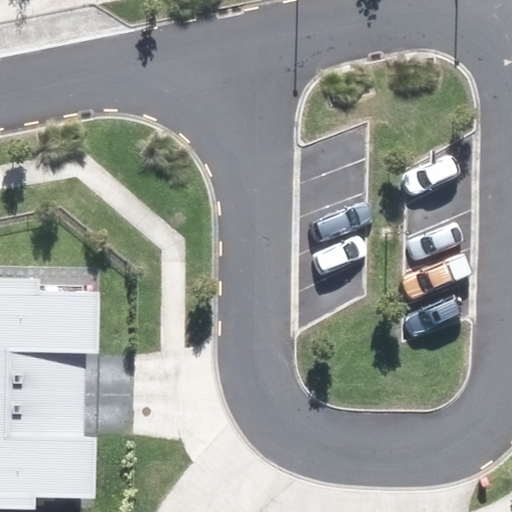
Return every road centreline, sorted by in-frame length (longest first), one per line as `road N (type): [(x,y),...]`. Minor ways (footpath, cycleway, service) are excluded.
road 1 (residential): [(511,288),(502,407),(470,434),(396,445),(298,436),(256,378),(253,124),(237,85),(195,55)]
road 2 (residential): [(195,55),(418,8),(505,6)]
road 3 (residential): [(0,97),(195,55)]
